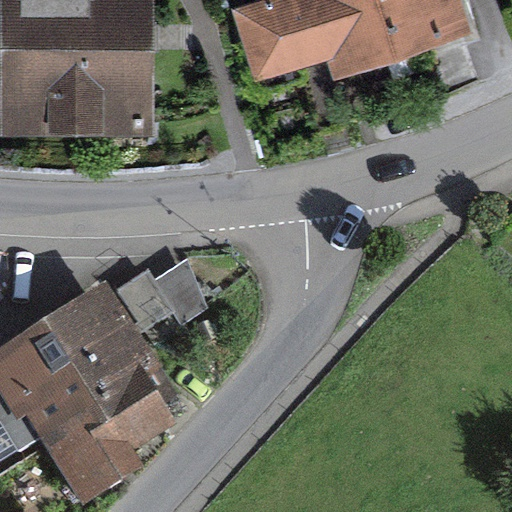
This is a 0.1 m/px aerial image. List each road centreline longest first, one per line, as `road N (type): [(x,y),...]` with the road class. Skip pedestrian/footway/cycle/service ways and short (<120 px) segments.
road 1 (residential): [(302,192),(305,324),(147,511)]
road 2 (residential): [(302,192),(184,207),(0,202)]
road 3 (residential): [(511,127),(410,171),(302,192)]
